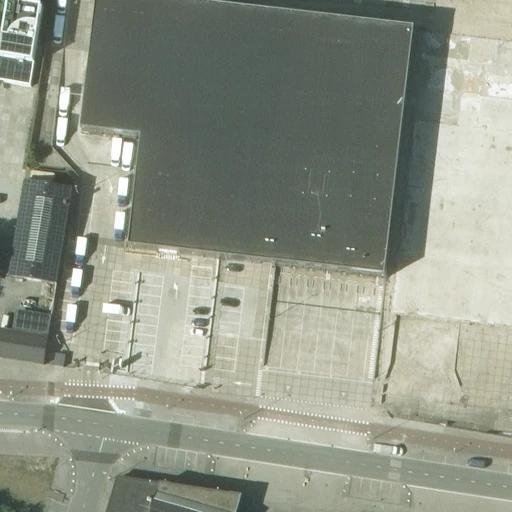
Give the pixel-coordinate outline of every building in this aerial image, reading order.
[(129,249),(393,280),(404,187),(411,122),(422,32),(146,0),(96,0),(81,133),(141,140),(129,249)] [(0,56),(0,58),(1,59),(33,64),(43,9),(9,4),(0,56)] [(8,279),(56,287),(71,192),(24,184),(8,279)] [(206,330),(253,336),(259,284),(128,268),(115,377),(199,387),(206,330)] [(0,331),(0,359),(43,367),(47,339),(0,331)] [(237,511),(241,498),(117,479),(107,511),(237,511)]
